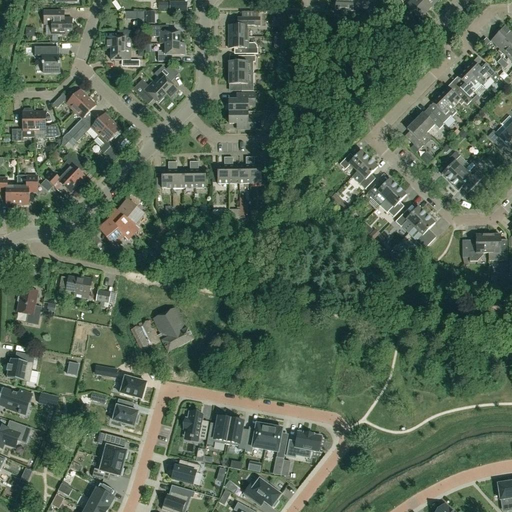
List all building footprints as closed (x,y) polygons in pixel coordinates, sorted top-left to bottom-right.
[(353,0),(335,0),(335,10),(353,11),(353,0)] [(419,20),(427,11),(416,0),(411,0),(405,6),(419,20)] [(416,0),(427,11),(436,3),(433,0),(416,0)] [(160,11),(168,11),(168,3),(160,3),(160,11)] [(44,11),(44,19),(44,25),(52,25),(52,35),(64,35),(64,37),(70,37),(70,35),(72,35),(72,19),(58,19),(58,11),(44,11)] [(154,12),(145,12),(145,25),(154,25),(154,12)] [(135,13),(135,20),(136,20),(136,27),(144,27),(144,13),(135,13)] [(228,26),(228,38),(248,38),(248,26),(259,26),(259,18),(241,18),(241,26),(228,26)] [(180,44),(184,44),(179,44),(179,32),(163,33),(163,26),(151,26),(151,37),(160,37),(160,45),(165,45),(180,44)] [(492,41),(500,49),(511,37),(511,34),(505,28),(492,41)] [(111,49),(111,50),(111,49),(125,50),(125,49),(130,49),(130,38),(134,38),(134,31),(122,31),(122,38),(106,37),(106,49),(111,49)] [(511,37),(500,49),(509,58),(511,54),(511,37)] [(248,38),(228,38),(228,49),(246,49),(246,55),(258,54),(258,48),(257,48),(257,46),(255,44),(248,44),(248,38)] [(416,44),(413,40),(408,45),(411,49),(416,44)] [(184,56),(184,44),(180,44),(165,45),(165,51),(158,51),(158,62),(170,62),(170,56),(184,56)] [(58,64),(58,56),(58,48),(37,48),(35,48),(35,57),(42,57),(42,66),(43,66),(43,74),(60,74),(59,64),(58,64)] [(111,50),(111,61),(122,61),(122,67),(139,67),(139,61),(130,61),(130,49),(125,49),(125,50),(111,49),(111,50)] [(228,63),(228,74),(253,74),(253,63),(255,63),(255,56),(241,56),(241,62),(228,63)] [(499,78),(484,63),(479,68),(474,62),(473,63),(472,62),(468,65),(470,67),(466,70),(478,83),(479,82),(482,86),(490,79),(494,83),(499,78)] [(161,81),(156,86),(157,86),(167,96),(170,99),(178,91),(166,79),(171,75),(162,67),(158,71),(160,74),(157,77),(161,81)] [(482,86),(479,82),(478,83),(466,70),(462,74),(461,73),(457,77),(459,78),(458,78),(465,85),(460,90),(472,101),(477,96),(473,93),(476,91),(477,91),(482,86)] [(253,74),(228,74),(229,85),(241,85),(241,92),(253,92),(253,74)] [(157,86),(156,86),(153,82),(148,87),(142,80),(132,90),(141,98),(147,93),(158,104),(166,96),(170,99),(167,96),(157,86)] [(449,88),(441,96),(453,108),(458,103),(461,106),(464,103),(467,106),(472,101),(460,90),(455,95),(449,88)] [(74,112),(88,98),(80,90),(66,104),(74,112)] [(229,113),(248,112),(248,106),(255,106),(255,94),(240,94),(240,100),(229,100),(229,113)] [(61,96),(53,105),(57,109),(65,100),(61,96)] [(453,108),(441,96),(433,104),(437,108),(432,113),(441,122),(443,124),(451,117),(452,118),(457,112),(453,108)] [(96,106),(88,98),(74,112),(82,120),(96,106)] [(34,132),(34,112),(33,112),(33,110),(31,109),(25,109),(23,111),(23,112),(22,112),(23,130),(17,130),(17,142),(23,142),(23,139),(34,139),(34,132)] [(45,112),(34,112),(34,132),(34,139),(34,140),(45,140),(45,138),(53,138),(58,136),(55,125),(49,126),(45,127),(45,112)] [(248,118),(248,112),(229,113),(229,124),(241,124),(241,130),(261,130),(261,118),(248,118)] [(423,114),(415,122),(427,134),(435,126),(439,130),(444,125),(443,124),(441,122),(432,113),(427,118),(423,114)] [(89,130),(87,132),(95,141),(99,137),(113,122),(105,114),(89,130)] [(503,126),(502,126),(511,135),(511,119),(509,116),(502,124),(503,126)] [(72,139),(85,126),(80,121),(67,134),(62,141),(62,145),(64,148),(68,143),(72,139)] [(99,137),(95,141),(94,141),(101,148),(101,152),(108,158),(116,150),(112,146),(114,145),(113,140),(112,139),(121,130),(113,122),(99,137)] [(427,134),(415,122),(407,130),(418,141),(414,146),(419,151),(424,146),(432,139),(427,134)] [(89,130),(85,126),(72,139),(77,143),(87,132),(89,130)] [(511,152),(511,135),(502,126),(495,133),(493,132),(488,137),(500,149),(504,145),(511,152)] [(460,138),(468,135),(465,128),(457,131),(460,138)] [(72,139),(68,143),(72,147),(77,143),(72,139)] [(357,173),(370,160),(361,152),(354,159),(350,154),(340,165),(345,171),(350,166),(357,172),(357,173)] [(463,169),(468,165),(456,152),(445,163),(449,167),(442,175),(450,183),(464,170),(463,169)] [(64,172),(78,186),(86,178),(73,166),(78,161),(70,153),(65,158),(68,161),(60,169),(64,172)] [(422,160),(428,166),(434,160),(428,154),(422,160)] [(378,168),(370,160),(357,173),(357,172),(352,177),(359,185),(365,190),(375,179),(371,175),(378,168)] [(470,162),(468,165),(463,169),(464,170),(450,183),(459,191),(466,184),(472,189),(482,179),(477,173),(477,168),(471,163),(470,162)] [(228,184),(228,167),(217,167),(217,185),(228,184)] [(228,184),(239,184),(239,167),(228,167),(228,184)] [(239,184),(250,184),(250,167),(239,167),(239,184)] [(261,167),(250,167),(250,184),(261,184),(261,167)] [(172,172),(172,189),(183,189),(183,171),(172,172)] [(194,189),(194,171),(183,171),(183,189),(194,189)] [(205,171),(194,171),(194,189),(205,189),(205,171)] [(70,194),(78,186),(64,172),(56,180),(49,173),(44,179),(53,187),(57,182),(70,194)] [(161,189),(172,189),(172,172),(161,172),(161,189)] [(18,206),(18,176),(17,176),(17,186),(7,186),(7,181),(2,181),(2,179),(0,178),(0,192),(2,193),(2,191),(6,191),(6,206),(7,206),(7,208),(8,209),(15,209),(16,208),(16,206),(18,206)] [(18,176),(18,206),(29,206),(29,191),(37,191),(37,177),(18,176)] [(380,207),(386,201),(398,188),(390,180),(383,187),(379,182),(367,195),(372,200),(380,207)] [(386,201),(393,208),(388,213),(394,218),(404,207),(400,203),(406,196),(398,188),(386,201)] [(143,200),(135,194),(130,199),(139,206),(143,200)] [(343,214),(349,208),(335,195),(330,201),(343,214)] [(116,218),(133,234),(139,228),(135,225),(142,217),(141,217),(144,214),(143,213),(128,200),(118,212),(120,214),(116,218)] [(409,234),(427,216),(418,208),(412,215),(407,210),(395,223),(401,228),(402,227),(409,234)] [(425,249),(436,238),(428,231),(435,224),(427,216),(409,234),(416,241),(417,241),(425,249)] [(127,241),(133,234),(116,218),(112,222),(110,220),(99,230),(111,245),(113,246),(116,243),(116,244),(124,237),(127,241)] [(364,223),(359,228),(363,232),(368,227),(364,223)] [(380,235),(375,230),(368,237),(373,242),(380,235)] [(389,237),(383,232),(373,242),(379,248),(389,237)] [(483,254),(488,254),(488,236),(476,236),(476,241),(469,241),(470,258),(470,262),(477,262),(483,256),(483,254)] [(500,236),(488,236),(488,254),(489,260),(507,260),(507,240),(500,240),(500,236)] [(94,237),(90,241),(96,247),(100,244),(94,237)] [(60,288),(67,289),(66,291),(89,295),(92,280),(82,278),(81,280),(69,278),(68,279),(62,278),(60,288)] [(149,297),(149,288),(134,288),(134,297),(149,297)] [(39,326),(42,308),(36,307),(39,292),(21,289),(20,297),(18,297),(17,302),(19,303),(17,313),(28,315),(26,324),(39,326)] [(111,294),(98,291),(96,302),(101,303),(109,304),(111,294)] [(208,332),(215,298),(203,296),(196,330),(208,332)] [(174,309),(152,320),(160,335),(157,337),(149,322),(131,331),(141,352),(162,342),(168,353),(193,340),(187,329),(186,330),(174,309)] [(29,383),(35,357),(16,353),(15,361),(11,360),(9,366),(8,365),(8,366),(7,371),(6,372),(8,372),(7,378),(29,383)] [(117,371),(97,367),(95,375),(115,378),(117,371)] [(142,399),(146,384),(145,383),(139,382),(139,381),(132,379),(132,380),(126,378),(125,378),(125,379),(121,393),(120,394),(121,395),(121,394),(141,400),(142,400),(142,399)] [(5,411),(18,415),(21,405),(27,406),(31,396),(20,392),(19,396),(4,392),(0,403),(0,408),(5,410),(5,411)] [(58,399),(41,394),(38,404),(56,408),(58,399)] [(125,402),(118,400),(116,408),(117,408),(113,421),(121,424),(126,425),(134,427),(135,424),(137,424),(139,417),(137,416),(138,413),(124,409),(125,402)] [(203,416),(189,413),(188,419),(186,419),(185,426),(187,427),(185,437),(190,438),(190,439),(193,439),(193,438),(205,441),(209,423),(202,421),(203,416)] [(226,445),(231,420),(218,418),(216,433),(209,432),(206,446),(213,447),(214,443),(226,445)] [(247,439),(241,438),(244,422),(231,420),(226,445),(238,447),(238,450),(245,451),(247,439)] [(32,429),(9,421),(7,429),(0,426),(0,448),(1,449),(3,443),(15,448),(17,442),(26,445),(32,429)] [(265,451),(270,427),(266,427),(267,425),(259,423),(259,425),(257,425),(254,437),(248,436),(245,453),(252,454),(253,449),(265,451)] [(287,443),(280,442),(283,429),(280,429),(280,427),(273,426),(273,428),(270,427),(265,451),(277,453),(276,458),(284,460),(287,443)] [(319,448),(321,442),(319,441),(320,437),(313,436),(314,435),(304,434),(298,433),(296,442),(289,441),(287,457),(296,458),(297,449),(317,452),(318,448),(319,448)] [(126,460),(128,454),(127,453),(127,452),(122,450),(122,448),(124,448),(126,440),(106,435),(99,458),(124,465),(125,460),(126,460)] [(122,470),(124,465),(99,458),(96,470),(94,469),(92,477),(103,480),(105,473),(120,477),(121,476),(122,476),(124,470),(122,470)] [(70,468),(76,471),(79,466),(72,462),(70,468)] [(283,462),(281,477),(287,479),(290,464),(283,462)] [(201,467),(188,463),(186,468),(185,470),(175,467),(172,480),(193,486),(196,472),(199,473),(201,467)] [(252,484),(243,496),(257,505),(261,500),(272,508),(273,507),(274,508),(278,502),(277,501),(281,496),(279,494),(280,493),(274,489),(273,490),(267,486),(268,484),(262,480),(261,482),(260,480),(255,487),(252,484)] [(501,506),(511,504),(511,482),(498,485),(501,506)] [(89,499),(109,509),(114,499),(108,495),(111,490),(97,483),(89,499)] [(63,494),(67,487),(62,484),(58,491),(63,494)] [(225,489),(230,492),(233,488),(228,484),(225,489)] [(193,499),(195,493),(172,486),(172,487),(171,492),(170,493),(171,493),(170,496),(167,495),(166,500),(165,500),(164,502),(165,502),(162,510),(166,511),(182,511),(188,497),(193,499)] [(51,506),(59,510),(62,503),(54,499),(51,506)] [(83,509),(88,511),(107,511),(109,509),(89,499),(83,509)] [(252,511),(238,503),(234,511),(235,511),(252,511)]
